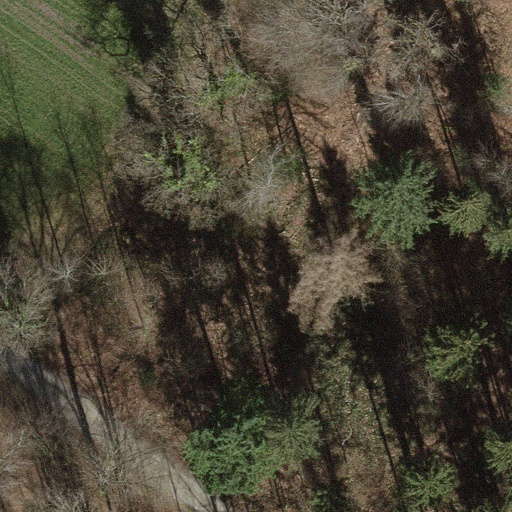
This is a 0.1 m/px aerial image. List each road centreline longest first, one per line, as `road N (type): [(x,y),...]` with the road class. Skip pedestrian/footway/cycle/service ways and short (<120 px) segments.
road 1 (track): [(0,296),(156,127),(174,84),(188,0)]
road 2 (track): [(216,511),(0,345)]
